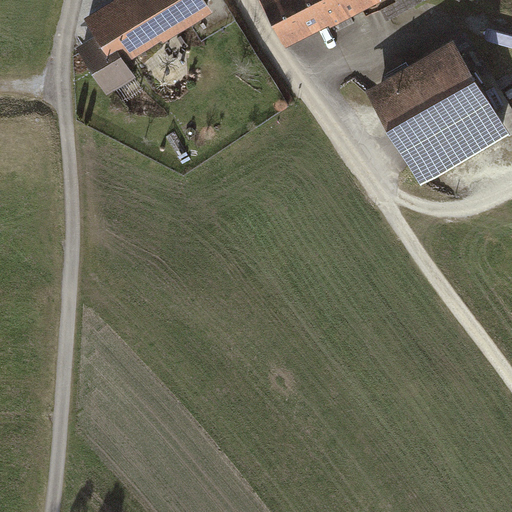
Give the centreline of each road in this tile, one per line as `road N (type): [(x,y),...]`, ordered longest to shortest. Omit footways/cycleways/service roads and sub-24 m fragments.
road 1 (track): [(63,91),(73,256),(54,511)]
road 2 (residential): [(246,0),(383,203)]
road 3 (track): [(511,44),(472,16),(431,21),(307,96)]
road 4 (track): [(383,203),(511,386)]
road 5 (unknown): [(383,203),(442,193),(511,158)]
